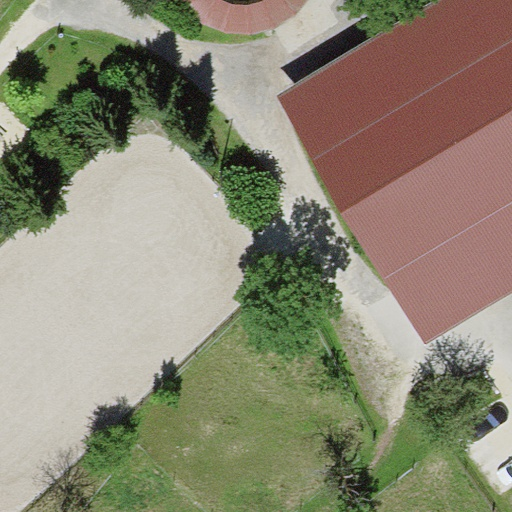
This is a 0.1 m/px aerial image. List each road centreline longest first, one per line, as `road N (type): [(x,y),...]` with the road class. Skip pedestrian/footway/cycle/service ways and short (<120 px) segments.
road 1 (track): [(511,345),(414,350),(235,104),(109,0)]
road 2 (track): [(130,21),(77,15),(35,25),(0,62)]
